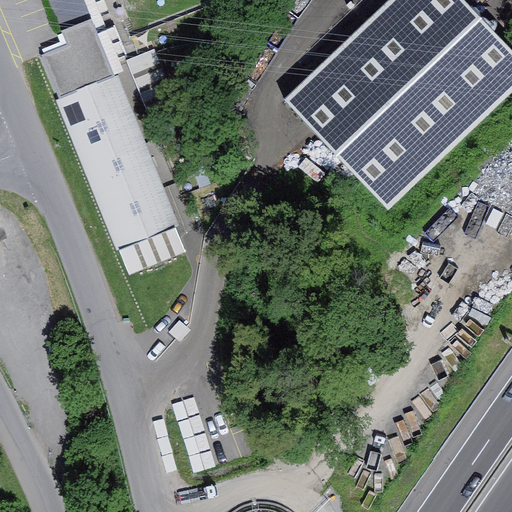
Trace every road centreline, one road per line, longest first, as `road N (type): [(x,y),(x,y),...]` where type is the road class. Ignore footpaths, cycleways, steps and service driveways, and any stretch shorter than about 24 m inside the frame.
road 1 (tertiary): [(152,511),(120,380),(32,150)]
road 2 (track): [(511,208),(455,280),(376,422),(287,490)]
road 3 (motorway): [(511,407),(439,511)]
